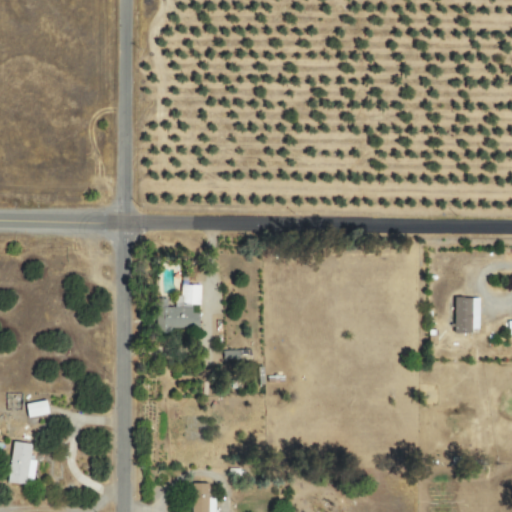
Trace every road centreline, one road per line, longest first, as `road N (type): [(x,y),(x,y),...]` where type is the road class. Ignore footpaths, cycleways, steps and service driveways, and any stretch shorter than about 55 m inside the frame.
road 1 (tertiary): [(511,225),(0,219)]
road 2 (residential): [(117,511),(120,0)]
